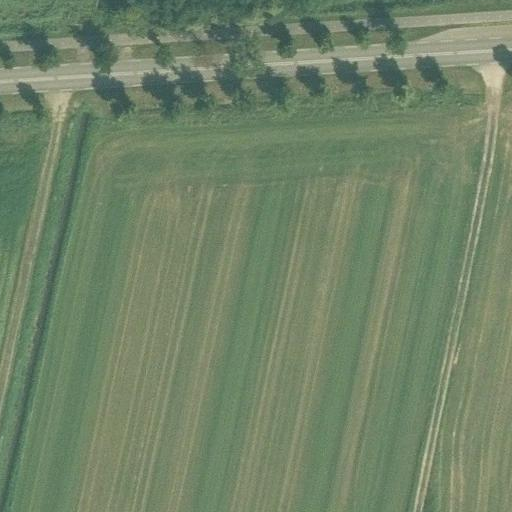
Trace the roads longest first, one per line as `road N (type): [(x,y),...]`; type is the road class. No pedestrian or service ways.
road 1 (secondary): [(0,82),(511,50)]
road 2 (track): [(0,405),(66,78)]
